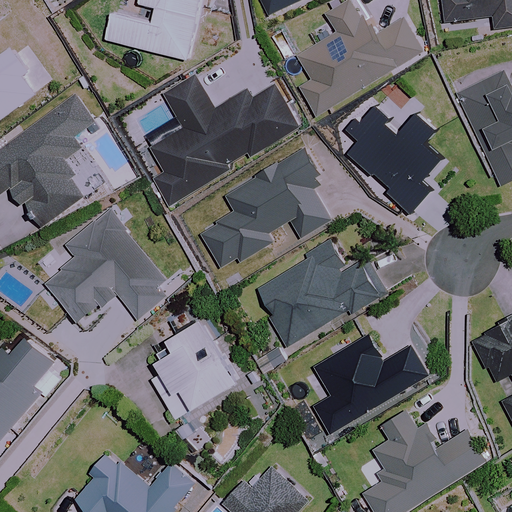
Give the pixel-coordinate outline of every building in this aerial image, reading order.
[(204,0),(141,0),(141,4),(159,8),(155,23),(114,13),(107,40),(190,61),(204,0)] [(263,0),(272,18),(309,0),(263,0)] [(406,19),(380,35),(368,15),(365,17),(355,0),(330,15),(341,33),(299,57),(314,82),(300,90),(316,117),(426,53),(406,19)] [(511,0),(444,0),(448,25),(496,18),(498,32),(511,29),(511,0)] [(0,121),(39,93),(26,74),(31,71),(14,47),(0,57),(0,121)] [(511,86),(505,72),(460,95),(504,185),(511,181),(511,86)] [(158,178),(175,205),(235,168),(231,163),(252,150),(255,155),(305,124),(280,84),(256,98),(250,89),(219,108),(198,74),(169,92),(189,125),(154,147),(169,172),(158,178)] [(27,208),(34,203),(42,215),(39,217),(47,228),(88,199),(73,178),(78,174),(68,160),(83,149),(76,139),(98,124),(78,97),(0,153),(0,199),(13,190),(27,208)] [(393,119),(379,106),(365,123),(359,118),(348,131),(362,143),(349,158),(373,178),(374,176),(394,192),(391,195),(414,214),(433,192),(423,184),(443,160),(426,145),(437,132),(419,116),(401,136),(388,125),(393,119)] [(333,221),(319,197),(319,178),(323,176),(305,146),(258,175),(260,178),(230,196),(238,208),(217,221),(220,226),(206,234),(226,268),(241,259),(243,263),(278,241),(273,233),(295,220),(306,238),(333,221)] [(176,293),(111,211),(69,245),(80,259),(50,283),(80,322),(102,304),(105,308),(122,294),(143,320),(176,293)] [(349,271),(333,242),(317,251),(321,258),(261,291),(291,345),(351,311),(353,314),(387,295),(368,260),(349,271)] [(511,316),(489,328),(492,334),(477,342),(499,383),(508,402),(511,409),(511,316)] [(244,381),(208,319),(173,339),(179,351),(162,362),(168,372),(156,379),(180,419),(244,381)] [(301,378),(334,433),(435,373),(417,343),(387,361),(372,335),(320,366),(301,378)] [(54,364),(27,341),(13,356),(6,350),(0,357),(0,440),(3,443),(44,395),(35,388),(54,364)] [(395,439),(379,449),(382,454),(358,469),(373,492),(369,494),(380,511),(409,511),(459,481),(488,463),(469,432),(440,450),(435,442),(438,440),(428,424),(420,429),(409,410),(386,424),(395,439)] [(174,511),(197,484),(166,460),(147,484),(113,457),(79,499),(94,511),(174,511)] [(301,511),(310,502),(271,466),(251,488),(246,484),(226,506),(232,511),(301,511)]
